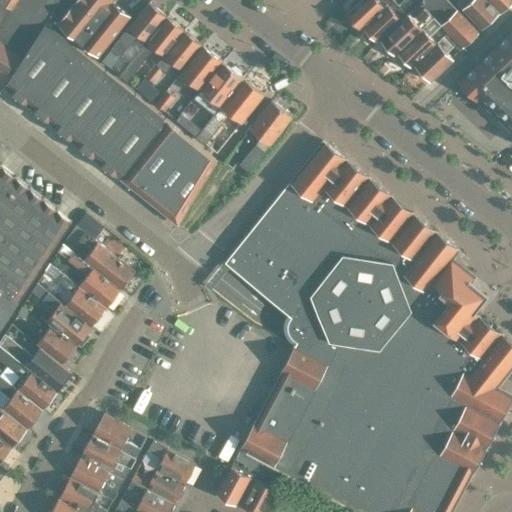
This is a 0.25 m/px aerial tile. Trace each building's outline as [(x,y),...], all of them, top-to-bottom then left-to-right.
[(0,0),(0,35),(22,50),(44,17),(54,0),(0,0)] [(69,0),(55,17),(96,49),(128,9),(117,0),(69,0)] [(109,43),(99,55),(109,62),(119,50),(128,39),(129,40),(135,33),(141,38),(142,39),(165,11),(152,0),(143,0),(109,43)] [(352,0),(344,8),(358,23),(361,20),(381,0),(352,0)] [(381,0),(361,20),(375,35),(377,33),(404,7),(397,0),(381,0)] [(421,0),(423,2),(431,11),(437,18),(438,19),(446,27),(455,37),(460,42),(476,26),(455,4),(450,0),(421,0)] [(457,0),(460,2),(480,23),(497,6),(491,0),(457,0)] [(404,7),(377,33),(393,49),(395,46),(431,11),(423,2),(412,11),(408,11),(404,7)] [(126,56),(115,69),(124,75),(134,63),(144,50),(152,41),(162,49),(163,50),(183,25),(165,11),(142,39),(141,38),(136,44),(126,56)] [(431,11),(395,46),(410,61),(412,59),(434,39),(425,29),(437,18),(431,11)] [(22,50),(3,80),(118,172),(156,123),(164,113),(92,56),(44,17),(22,50)] [(511,23),(458,75),(476,94),(511,128),(511,23)] [(144,71),(136,80),(151,93),(157,85),(149,79),(151,77),(152,78),(162,65),(164,66),(171,57),(180,64),(200,39),(183,25),(163,50),(162,49),(144,71)] [(434,39),(412,59),(428,75),(451,53),(452,53),(445,46),(455,37),(446,27),(434,39)] [(0,77),(3,79),(3,80),(22,50),(0,35),(0,77)] [(178,67),(175,71),(184,78),(188,75),(198,83),(221,55),(201,39),(200,39),(180,64),(178,67)] [(366,47),(360,52),(364,55),(369,50),(366,47)] [(219,100),(241,72),(221,55),(198,83),(199,84),(195,88),(203,95),(208,91),(219,100)] [(220,100),(195,131),(203,138),(225,110),(229,108),(240,116),(262,88),(241,72),(219,100),(220,100)] [(164,84),(154,98),(162,105),(174,91),(164,84)] [(254,138),(238,159),(247,165),(263,145),(268,139),(268,138),(290,110),(270,94),(247,123),(259,132),(254,138)] [(180,107),(174,114),(181,120),(187,113),(180,107)] [(164,113),(156,123),(176,140),(184,129),(165,114),(164,113)] [(156,123),(118,172),(139,188),(176,140),(156,123)] [(176,140),(139,188),(157,203),(203,145),(184,129),(176,140)] [(321,134),(224,256),(293,312),(291,316),(280,333),(292,343),(239,443),(238,444),(239,444),(241,445),(241,443),(371,511),(446,511),(511,389),(496,380),(511,360),(511,337),(465,300),(464,283),(474,270),(452,252),(458,244),(321,134)] [(215,155),(203,145),(157,203),(176,218),(215,155)] [(0,321),(17,295),(70,215),(0,159),(0,321)] [(89,230),(98,218),(83,206),(75,218),(83,225),(89,230)] [(74,219),(69,227),(77,233),(76,234),(89,244),(82,253),(120,283),(133,265),(96,236),(89,230),(83,225),(82,225),(74,219)] [(61,238),(56,246),(67,254),(86,269),(77,280),(104,302),(120,283),(82,253),(73,246),(61,238)] [(48,258),(44,265),(56,274),(72,287),(62,299),(90,320),(104,302),(77,280),(61,268),(48,258)] [(35,277),(30,287),(41,295),(53,304),(44,315),(48,318),(50,319),(75,339),(76,338),(78,340),(80,339),(87,331),(87,329),(85,327),(90,320),(62,299),(47,286),(35,277)] [(22,298),(16,308),(23,312),(29,302),(22,298)] [(46,323),(35,337),(38,341),(61,358),(75,339),(50,319),(48,318),(44,315),(39,311),(36,315),(46,323)] [(4,327),(0,333),(0,340),(9,347),(14,352),(15,352),(55,384),(70,366),(61,358),(38,341),(31,349),(4,327)] [(0,340),(0,355),(1,357),(9,347),(0,340)] [(14,352),(9,347),(1,357),(18,370),(11,379),(15,383),(40,403),(55,384),(15,352),(14,352)] [(0,385),(9,392),(1,401),(0,402),(26,423),(41,404),(40,403),(15,383),(11,379),(0,370),(0,385)] [(0,400),(0,434),(10,443),(26,423),(0,402),(1,401),(0,400)] [(103,408),(91,429),(119,444),(134,452),(139,443),(127,436),(123,436),(130,423),(103,408)] [(91,429),(80,450),(122,472),(129,461),(134,452),(119,444),(91,429)] [(0,455),(10,443),(0,434),(0,455)] [(151,436),(140,454),(156,462),(184,477),(194,459),(151,436)] [(249,449),(242,461),(253,467),(260,455),(249,449)] [(80,450),(69,471),(78,477),(96,486),(111,494),(116,485),(123,473),(122,472),(80,450)] [(230,460),(215,488),(234,497),(235,496),(238,497),(251,472),(253,469),(231,457),(230,460)] [(134,466),(130,474),(145,482),(173,497),(184,477),(156,462),(150,474),(134,466)] [(69,471),(58,492),(86,507),(86,508),(93,511),(102,511),(106,504),(97,499),(98,497),(92,493),(96,486),(78,477),(69,471)] [(251,472),(238,497),(241,499),(240,500),(258,510),(272,483),(254,474),(251,472)] [(130,474),(125,482),(139,490),(132,501),(152,511),(165,511),(173,497),(145,482),(130,474)] [(57,492),(46,511),(83,511),(86,508),(86,507),(58,492),(57,492)] [(110,510),(109,511),(152,511),(132,501),(119,494),(115,502),(132,511),(131,511),(121,511),(112,506),(110,510)]
